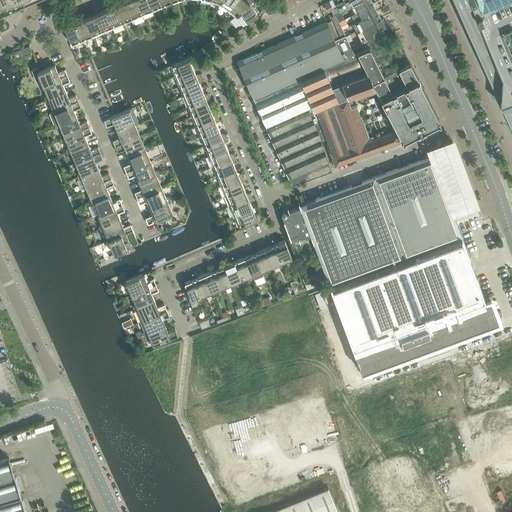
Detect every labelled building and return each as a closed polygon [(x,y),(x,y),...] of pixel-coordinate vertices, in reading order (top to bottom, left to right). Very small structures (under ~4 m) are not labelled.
[(0,0),(0,9),(21,0),(0,0)] [(117,0),(113,2),(123,25),(133,21),(124,1),(118,4),(117,0)] [(127,0),(124,1),(133,21),(143,16),(135,0),(127,0)] [(135,0),(143,16),(153,12),(147,0),(135,0)] [(147,0),(153,12),(162,8),(159,0),(147,0)] [(221,0),(219,5),(227,10),(234,0),(221,0)] [(234,0),(227,10),(234,17),(252,0),(234,0)] [(257,13),(252,6),(255,3),(252,0),(234,17),(240,25),(251,18),(252,21),(263,14),(261,11),(257,13)] [(346,0),(344,1),(336,5),(340,13),(340,12),(351,7),(363,0),(346,0)] [(355,14),(375,3),(374,1),(372,2),(371,0),(363,0),(351,7),(355,14)] [(511,0),(458,0),(464,13),(511,129),(511,0)] [(111,7),(105,10),(113,29),(123,25),(113,2),(109,3),(111,7)] [(359,21),(377,11),(374,6),(376,5),(375,3),(355,14),(351,16),(355,23),(359,21)] [(113,29),(105,10),(98,12),(97,9),(93,10),(103,33),(113,29)] [(93,10),(89,12),(91,16),(85,18),(93,37),(103,33),(93,10)] [(362,28),(381,18),(377,11),(359,21),(355,23),(352,24),(356,31),(360,29),(362,28)] [(340,13),(335,15),(339,22),(344,19),(340,12),(340,13)] [(335,15),(331,16),(335,24),(341,37),(345,35),(342,29),(339,22),(335,15)] [(93,37),(85,18),(79,21),(77,17),(73,19),(83,42),(93,37)] [(369,41),(384,33),(381,27),(384,25),(384,24),(385,24),(383,18),(381,19),(381,18),(362,28),(360,29),(356,31),(362,43),(368,39),(369,41)] [(69,20),(71,24),(64,27),(73,46),(83,42),(73,19),(69,20)] [(344,19),(339,22),(342,29),(348,26),(345,19),(344,19)] [(438,123),(440,122),(438,119),(439,119),(424,89),(421,83),(418,79),(411,64),(410,62),(409,63),(398,68),(398,69),(384,76),(370,47),(355,54),(353,50),(349,43),(346,37),(345,35),(341,37),(335,40),(327,22),(326,23),(325,23),(303,33),(297,35),(296,36),(268,48),(237,62),(289,178),(292,185),(305,180),(332,170),(320,140),(325,138),(335,165),(402,140),(402,141),(404,141),(404,140),(417,133),(420,132),(419,131),(421,130),(422,130),(423,131),(425,130),(425,129),(437,123),(438,123)] [(29,45),(13,52),(16,59),(32,52),(29,45)] [(193,68),(190,62),(194,61),(192,56),(170,66),(174,76),(193,68)] [(37,67),(32,70),(36,81),(40,79),(42,85),(67,75),(67,73),(64,73),(62,70),(58,72),(54,64),(40,71),(38,67),(37,67)] [(193,68),(174,76),(178,86),(201,77),(199,73),(196,74),(193,68)] [(67,75),(42,85),(47,96),(44,97),(45,99),(66,91),(63,84),(70,81),(67,75)] [(201,77),(178,86),(183,96),(202,88),(199,82),(203,80),(201,77)] [(202,88),(183,96),(187,106),(209,97),(208,93),(204,94),(202,88)] [(66,91),(45,99),(46,102),(49,101),(53,111),(78,101),(76,94),(68,97),(66,91)] [(209,97),(187,106),(191,116),(210,108),(207,102),(211,100),(209,97)] [(74,110),(81,107),(78,101),(53,111),(50,113),(55,125),(56,125),(77,116),(74,110)] [(111,117),(104,120),(107,126),(114,123),(117,130),(134,123),(137,121),(138,121),(132,108),(129,109),(115,115),(111,117)] [(210,108),(191,116),(195,126),(218,116),(216,113),(213,114),(210,108)] [(77,116),(56,125),(57,128),(60,127),(64,137),(89,126),(87,120),(79,123),(77,116)] [(216,122),(219,120),(218,116),(195,126),(199,136),(218,128),(216,122)] [(120,137),(112,140),(115,146),(140,136),(135,125),(138,124),(137,121),(134,123),(117,130),(120,137)] [(89,126),(64,137),(69,147),(66,148),(67,151),(88,142),(85,136),(92,133),(89,126)] [(218,128),(199,136),(204,146),(226,137),(225,133),(221,134),(218,128)] [(140,136),(115,146),(117,152),(125,149),(128,156),(148,147),(147,145),(144,146),(140,136)] [(226,137),(204,146),(208,156),(227,148),(224,142),(228,140),(226,137)] [(431,156),(300,204),(313,243),(329,284),(461,235),(452,212),(476,203),(452,141),(429,149),(431,156)] [(88,142),(67,151),(68,154),(71,152),(75,163),(100,152),(98,146),(90,149),(88,142)] [(130,163),(123,166),(126,172),(151,161),(146,151),(149,150),(148,147),(128,156),(130,163)] [(227,148),(208,156),(212,166),(235,156),(233,153),(230,154),(227,148)] [(80,173),(77,174),(78,177),(98,168),(96,161),(103,158),(100,152),(75,163),(80,173)] [(235,156),(212,166),(216,176),(235,168),(233,162),(236,160),(235,156)] [(151,161),(126,172),(128,178),(136,175),(138,182),(159,173),(158,171),(155,172),(151,161)] [(79,179),(77,180),(82,190),(86,189),(111,178),(108,172),(101,175),(98,168),(78,177),(79,179)] [(235,168),(216,176),(221,186),(243,176),(242,173),(238,174),(235,168)] [(141,189),(134,192),(137,198),(162,187),(157,177),(160,176),(159,173),(138,182),(141,189)] [(243,176),(221,186),(225,196),(244,188),(241,182),(245,180),(243,176)] [(111,178),(86,189),(91,199),(88,200),(89,203),(109,194),(106,187),(114,184),(111,178)] [(162,187),(137,198),(139,204),(147,201),(149,208),(170,199),(169,196),(166,198),(162,187)] [(244,188),(225,196),(229,206),(252,196),(250,192),(246,194),(244,188)] [(90,205),(88,206),(93,216),(97,214),(122,204),(119,198),(112,201),(109,194),(89,203),(90,205)] [(250,201),(253,200),(252,196),(229,206),(233,216),(252,208),(250,201)] [(152,214),(145,217),(148,224),(173,213),(168,203),(171,202),(170,199),(149,208),(152,214)] [(281,213),(281,214),(281,215),(284,220),(283,220),(284,222),(286,228),(290,239),(291,239),(290,237),(297,234),(298,236),(297,236),(298,238),(299,238),(298,237),(310,236),(313,243),(300,204),(299,202),(298,203),(300,206),(289,210),(288,209),(288,210),(289,212),(286,212),(286,211),(285,211),(284,211),(283,211),(282,211),(282,212),(281,213)] [(122,204),(97,214),(102,225),(99,226),(100,229),(120,220),(117,213),(125,210),(122,204)] [(252,208),(233,216),(238,226),(244,223),(246,227),(262,220),(258,212),(255,214),(252,208)] [(120,220),(100,229),(101,231),(104,230),(108,240),(133,230),(130,224),(123,227),(120,220)] [(133,230),(108,240),(114,254),(136,244),(133,237),(136,236),(133,230)] [(461,235),(329,284),(361,371),(497,320),(490,300),(485,302),(461,235)] [(284,240),(274,244),(282,263),(292,259),(284,240)] [(274,244),(264,248),(272,267),(282,263),(274,244)] [(264,248),(254,253),(262,272),(272,267),(264,248)] [(254,253),(244,257),(252,276),(254,280),(264,275),(262,272),(254,253)] [(244,257),(234,261),(242,280),(252,276),(244,257)] [(234,261),(224,265),(232,284),(242,280),(234,261)] [(224,265),(214,270),(222,289),(232,284),(224,265)] [(214,270),(204,274),(212,293),(222,289),(214,270)] [(143,274),(125,281),(131,294),(156,284),(153,278),(146,281),(143,274)] [(204,274),(194,278),(202,297),(212,293),(204,274)] [(194,278),(184,282),(190,297),(189,298),(192,307),(197,305),(195,300),(202,297),(194,278)] [(294,281),(290,282),(292,286),(295,294),(305,290),(304,287),(298,290),(296,285),(294,281)] [(310,283),(305,284),(308,292),(319,288),(317,283),(311,285),(310,283)] [(135,305),(133,306),(134,308),(154,300),(151,293),(158,290),(156,284),(131,294),(135,305)] [(154,300),(134,308),(135,311),(138,310),(142,320),(167,310),(164,304),(157,307),(154,300)] [(242,306),(244,313),(251,310),(248,304),(242,306)] [(242,306),(235,309),(237,315),(244,313),(242,306)] [(167,310),(142,320),(146,330),(144,332),(145,334),(165,326),(162,319),(169,316),(167,310)] [(208,319),(199,322),(201,329),(210,326),(208,319)] [(165,326),(145,334),(146,337),(149,336),(153,346),(178,336),(175,329),(168,332),(165,326)] [(25,511),(9,457),(0,459),(0,511),(25,511)] [(270,510),(270,511),(338,511),(328,486),(270,510)]
